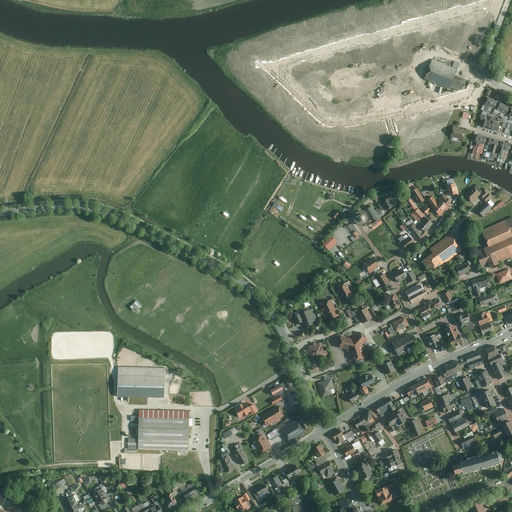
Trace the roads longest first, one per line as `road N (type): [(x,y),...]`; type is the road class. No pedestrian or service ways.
road 1 (residential): [(505,7),(480,6),(278,64),(275,72),(326,122),(345,123),(466,94),(484,72)]
road 2 (tertiary): [(323,430),(277,322),(229,273),(95,209),(0,213)]
road 3 (track): [(0,412),(41,467),(114,463),(123,448),(124,407),(194,409)]
road 4 (tertiary): [(323,430),(186,511)]
